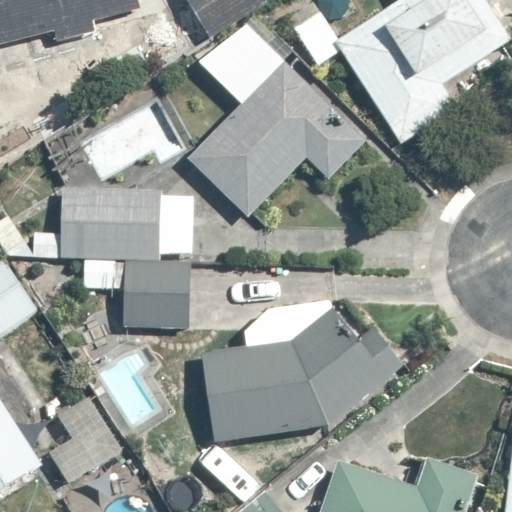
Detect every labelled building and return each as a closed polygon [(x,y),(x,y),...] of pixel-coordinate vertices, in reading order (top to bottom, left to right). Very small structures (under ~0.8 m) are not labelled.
[(148,0),(0,0),(0,54),(151,9),(148,0)] [(273,0),(193,0),(221,38),(274,1),(273,0)] [(405,0),(407,2),(351,41),(338,23),(360,7),(354,0),(284,0),(285,0),(330,64),(349,51),(414,146),(487,93),(477,77),(511,52),(511,27),(493,0),(405,0)] [(249,108),(196,158),(259,223),(317,161),(340,184),(377,140),(300,65),(305,59),(262,18),(207,64),(249,108)] [(33,231),(19,211),(0,225),(0,233),(17,261),(120,263),(120,293),(131,294),(130,331),(205,332),(207,191),(70,190),(69,232),(33,231)] [(0,339),(45,308),(12,259),(0,267),(0,339)] [(217,348),(223,442),(337,430),(416,368),(387,328),(378,335),(352,306),(301,342),(217,348)] [(68,338),(99,387),(131,436),(166,414),(142,378),(153,371),(141,353),(122,364),(116,355),(128,347),(106,314),(68,338)] [(11,343),(0,349),(0,501),(51,469),(21,421),(48,404),(11,343)] [(134,453),(97,398),(64,417),(78,440),(56,453),(79,491),(134,453)] [(480,511),(490,482),(439,461),(428,491),(352,463),(333,511),(480,511)] [(294,511),(277,490),(248,511),(294,511)]
